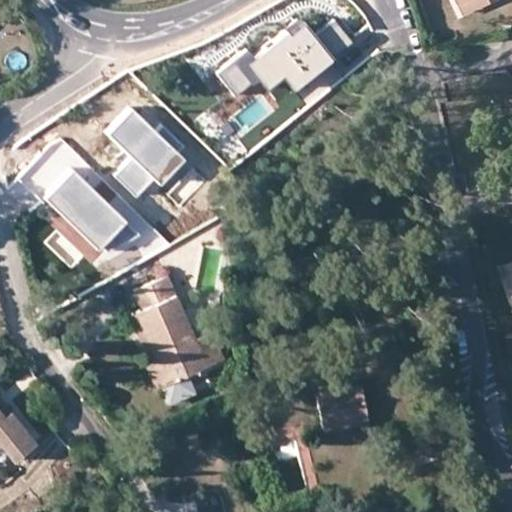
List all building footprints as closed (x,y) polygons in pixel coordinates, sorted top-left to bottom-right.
[(492,1),(491,0),(475,0),(461,6),(464,13),(492,1)] [(347,82),(308,30),(260,65),(253,56),(237,68),(257,95),(232,114),(257,149),(347,82)] [(53,157),(64,176),(74,170),(91,198),(81,205),(93,225),(112,214),(108,207),(133,192),(106,146),(93,154),(90,149),(84,139),(53,157)] [(81,205),(91,198),(74,170),(64,176),(81,205)] [(181,324),(160,278),(129,291),(138,311),(132,313),(154,361),(147,364),(157,385),(159,384),(183,373),(219,357),(207,330),(187,338),(181,324)] [(234,296),(233,279),(222,280),(223,297),(234,296)] [(207,330),(201,315),(198,317),(181,324),(187,338),(207,330)] [(183,373),(159,384),(166,401),(191,390),(183,373)] [(358,386),(314,395),(321,427),(365,418),(358,386)] [(0,415),(0,448),(10,459),(31,442),(5,411),(0,415)]
